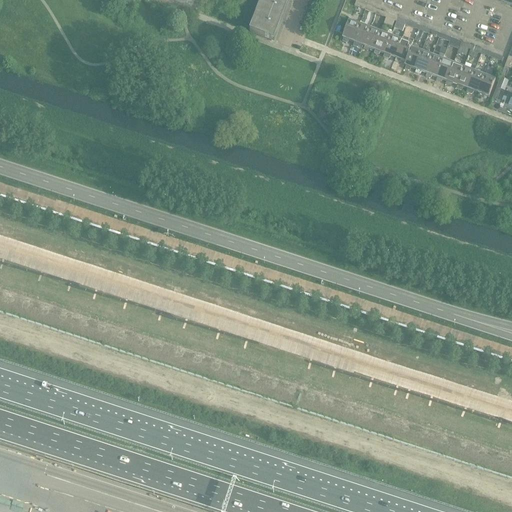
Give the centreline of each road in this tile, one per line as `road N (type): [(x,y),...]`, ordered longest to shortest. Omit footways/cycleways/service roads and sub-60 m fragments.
road 1 (secondary): [(511,332),(0,166)]
road 2 (motorway): [(384,511),(0,387)]
road 3 (motorway): [(0,422),(275,511)]
